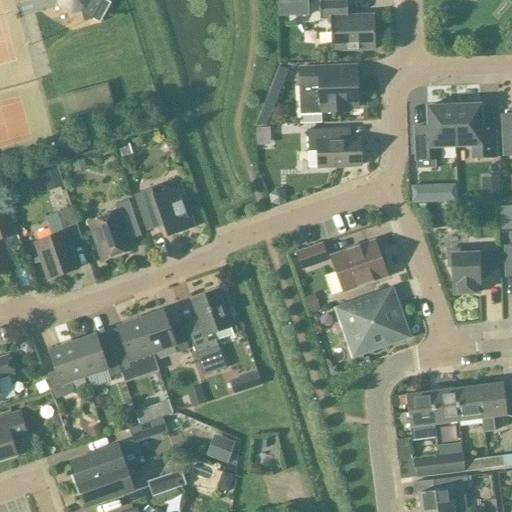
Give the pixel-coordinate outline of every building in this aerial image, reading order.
[(99,23),(111,3),(105,0),(56,0),(58,7),(71,14),(80,12),(84,22),(92,19),(99,23)] [(295,0),(296,16),(309,16),(308,0),(295,0)] [(348,17),(347,2),(319,3),(320,19),(330,18),(331,51),(376,49),(374,16),(348,17)] [(285,84),(290,70),(281,67),(276,80),(285,84)] [(357,67),(301,69),(301,87),(320,87),(321,113),(347,112),(347,106),(358,106),(357,67)] [(454,106),(455,147),(472,146),(472,158),(496,158),(495,133),(482,134),(481,105),(454,106)] [(439,148),(455,147),(454,106),(427,107),(428,136),(415,136),(416,160),(440,160),(439,148)] [(511,115),(502,116),(504,156),(511,155),(511,115)] [(259,145),(271,144),(270,128),(258,129),(259,145)] [(332,141),(331,129),(307,130),(308,152),(318,151),(319,168),(360,166),(359,140),(332,141)] [(132,153),(128,141),(118,144),(122,156),(132,153)] [(74,170),(84,167),(82,159),(72,162),(74,170)] [(169,189),(161,186),(135,194),(148,231),(163,226),(167,237),(194,228),(179,186),(169,189)] [(412,187),(413,203),(456,202),(456,186),(412,187)] [(500,200),(500,190),(486,191),(487,201),(500,200)] [(103,260),(131,250),(126,235),(139,230),(129,200),(115,205),(118,212),(90,222),(103,260)] [(499,206),(500,216),(511,216),(511,214),(511,206),(501,206),(499,206)] [(48,279),(78,269),(68,242),(82,238),(71,208),(57,213),(64,233),(36,243),(48,279)] [(0,274),(12,271),(1,240),(14,235),(6,212),(0,213),(0,274)] [(343,292),(387,277),(375,242),(331,257),(343,292)] [(303,268),(327,260),(322,245),(298,254),(303,268)] [(464,254),(463,250),(448,251),(449,266),(453,266),(454,294),(479,293),(479,281),(498,280),(497,255),(478,255),(478,254),(464,254)] [(218,292),(192,301),(200,324),(187,329),(203,376),(226,368),(214,333),(231,327),(218,292)] [(311,315),(321,311),(316,295),(305,299),(311,315)] [(379,307),(375,296),(337,309),(342,324),(340,325),(348,342),(354,356),(408,337),(401,317),(403,316),(395,299),(379,307)] [(140,319),(153,354),(176,346),(178,353),(189,349),(182,327),(171,331),(164,311),(140,319)] [(130,362),(153,354),(140,319),(117,327),(124,347),(113,351),(121,373),(133,369),(130,362)] [(121,373),(113,351),(103,354),(96,334),(72,343),(85,378),(108,370),(110,377),(121,373)] [(72,383),(85,378),(72,343),(49,351),(56,371),(45,374),(54,400),(72,394),(74,390),(72,383)] [(0,401),(2,401),(0,394),(0,378),(14,374),(9,356),(0,359),(0,401)] [(187,387),(194,406),(205,403),(198,383),(187,387)] [(478,386),(482,418),(484,433),(495,431),(493,417),(506,415),(503,383),(478,386)] [(458,421),(482,418),(478,386),(454,389),(458,421)] [(434,424),(435,424),(458,421),(454,389),(430,392),(434,424)] [(436,438),(435,424),(434,424),(430,392),(406,395),(410,427),(412,441),(436,438)] [(135,412),(140,425),(163,417),(173,414),(168,400),(135,412)] [(0,460),(17,455),(12,441),(28,437),(20,413),(0,418),(0,460)] [(126,427),(136,423),(133,414),(123,417),(126,427)] [(134,444),(168,432),(163,417),(129,429),(134,444)] [(98,423),(89,426),(92,435),(101,433),(98,423)] [(441,475),(441,474),(439,455),(413,459),(412,460),(410,438),(396,440),(398,461),(400,479),(415,477),(415,478),(441,475)] [(227,463),(229,457),(235,443),(224,439),(217,459),(227,463)] [(134,444),(133,440),(118,446),(71,462),(74,471),(70,472),(75,486),(126,468),(143,462),(137,443),(134,444)] [(465,471),(463,462),(462,453),(439,455),(441,474),(465,471)] [(488,468),(511,465),(511,454),(487,458),(488,468)] [(472,470),(488,468),(487,458),(471,460),(471,461),(463,462),(465,471),(472,470)] [(126,468),(75,486),(80,500),(83,498),(87,507),(133,491),(126,468)] [(152,497),(186,485),(181,470),(147,482),(152,497)] [(421,511),(453,511),(451,491),(468,488),(467,475),(433,480),(434,491),(419,493),(421,511)] [(486,510),(497,509),(495,499),(485,500),(486,510)]
